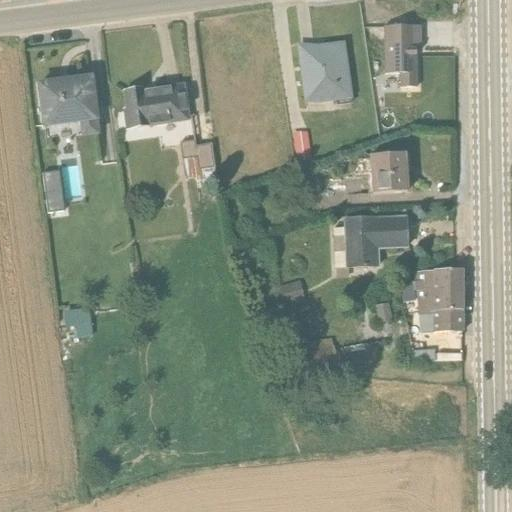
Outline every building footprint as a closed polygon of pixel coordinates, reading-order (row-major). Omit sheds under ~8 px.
[(401,86),(417,85),(417,43),(421,42),(421,24),(385,24),(385,56),(385,72),(400,72),(401,86)] [(343,42),(298,48),(305,103),(336,99),(337,103),(351,101),(343,42)] [(80,138),(97,136),(90,80),(72,82),(72,81),(54,83),(55,84),(38,87),(43,129),(78,125),(80,138)] [(121,112),(124,132),(186,123),(180,89),(142,95),(141,92),(124,95),(126,111),(121,112)] [(194,179),(196,191),(220,188),(220,187),(216,187),(210,146),(195,148),(191,120),(189,120),(192,142),(178,145),(183,179),(185,180),(194,179)] [(291,135),(296,162),(311,159),(307,132),(291,135)] [(409,190),(405,151),(369,153),(372,192),(409,190)] [(336,268),(337,278),(348,277),(348,268),(380,266),(380,249),(409,248),(408,215),(407,214),(343,217),(343,227),(332,228),(335,268),(336,268)] [(433,331),(462,331),(462,268),(414,270),(419,311),(431,311),(431,329),(433,329),(433,331)] [(416,299),(412,281),(401,286),(403,301),(416,299)] [(278,289),(284,308),(304,302),(299,283),(278,289)] [(393,319),(389,302),(376,305),(380,322),(393,319)] [(92,306),(66,307),(67,325),(78,325),(78,336),(93,336),(92,306)] [(341,373),(330,339),(304,346),(306,353),(274,362),(283,392),(341,373)] [(413,358),(434,358),(434,349),(413,349),(413,358)]
